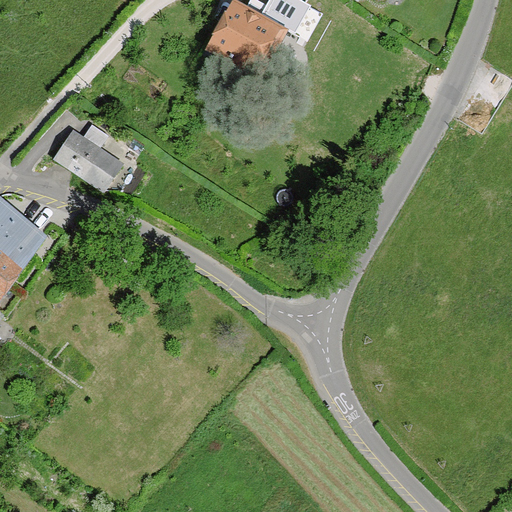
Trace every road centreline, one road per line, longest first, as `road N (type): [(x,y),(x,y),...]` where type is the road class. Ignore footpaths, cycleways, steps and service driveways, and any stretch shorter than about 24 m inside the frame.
road 1 (unclassified): [(319,325),(450,101),(488,0)]
road 2 (unclassified): [(319,325),(260,303),(114,217),(0,181)]
road 3 (track): [(157,0),(0,166)]
road 4 (unclassified): [(438,511),(348,410),(319,325)]
road 5 (track): [(450,101),(303,0)]
